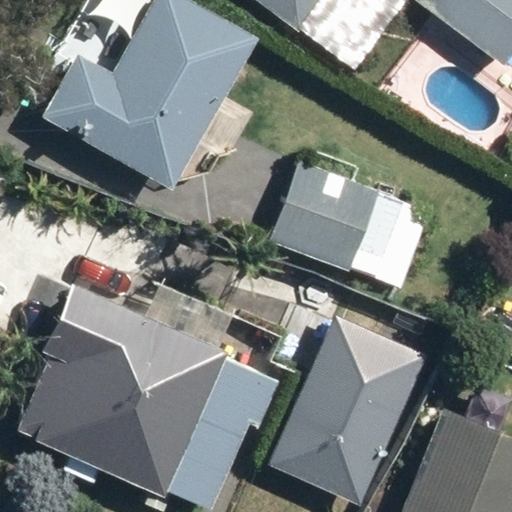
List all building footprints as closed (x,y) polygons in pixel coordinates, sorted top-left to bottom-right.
[(238,33),(174,0),(84,0),(24,117),(158,186),(238,33)] [(231,0),(278,37),(306,0),(231,0)] [(511,0),(401,0),(399,4),(496,65),(504,52),(511,57),(511,0)] [(422,212),(248,141),(213,225),(387,297),(422,212)] [(511,333),(511,282),(465,325),(490,353),(511,333)] [(268,374),(53,290),(27,355),(35,358),(0,446),(143,502),(145,496),(185,511),(199,511),(232,429),(245,434),(268,374)] [(410,321),(336,295),(305,381),(375,406),(383,383),(403,390),(413,361),(398,355),(410,321)] [(505,511),(511,493),(511,440),(423,409),(385,511),(505,511)]
